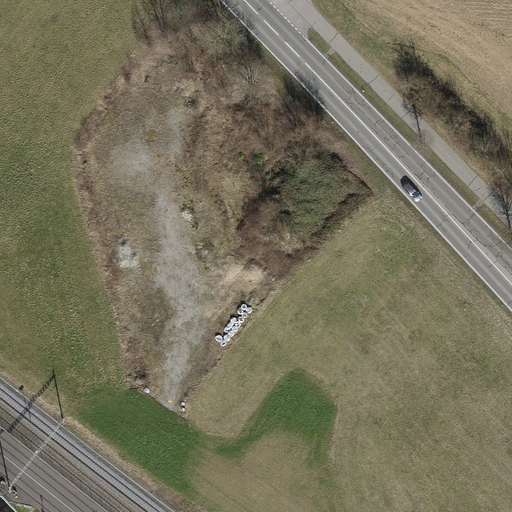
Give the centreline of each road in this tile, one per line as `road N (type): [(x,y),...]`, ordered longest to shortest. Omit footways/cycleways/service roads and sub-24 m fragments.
road 1 (secondary): [(511,278),(244,0)]
road 2 (track): [(149,117),(191,354),(182,385),(142,437)]
